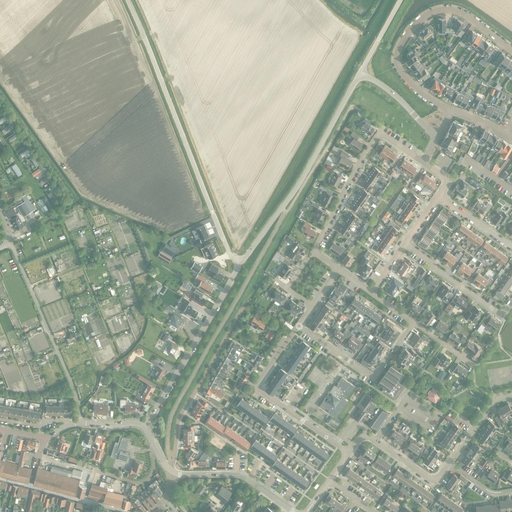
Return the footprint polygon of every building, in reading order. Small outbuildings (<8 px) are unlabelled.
[(438,30),(445,30),(445,32),(449,32),(449,28),(446,28),(445,18),(438,18),(438,30)] [(457,35),(461,37),(464,31),(461,29),(464,23),(457,20),(453,29),(459,32),(457,35)] [(421,31),(419,33),(423,38),(431,31),(433,29),(430,25),(427,27),(427,26),(424,28),(421,30),(421,31)] [(464,42),(464,43),(468,46),(477,34),(472,31),(467,38),(464,42)] [(468,46),(470,44),(474,47),(481,38),(477,34),(468,46)] [(486,41),(486,40),(485,41),(481,38),(474,47),(478,50),(478,51),(486,41)] [(483,54),(490,44),(486,41),(478,51),(483,54)] [(483,54),(486,56),(487,57),(490,54),(495,47),(490,44),(483,54)] [(420,51),(419,50),(417,51),(415,49),(415,48),(412,50),(411,49),(408,52),(409,52),(407,54),(410,59),(406,61),(406,62),(420,51)] [(406,62),(409,66),(420,58),(417,54),(420,52),(420,51),(406,62)] [(494,57),(490,62),(493,64),(494,63),(499,66),(506,56),(501,52),(497,59),(494,57)] [(486,56),(483,60),(487,63),(492,56),(490,54),(487,57),(486,56)] [(506,56),(499,66),(503,69),(510,59),(506,56)] [(420,58),(409,66),(410,66),(413,70),(423,63),(423,62),(421,64),(418,60),(420,58)] [(503,69),(502,71),(509,76),(511,71),(511,70),(510,69),(511,66),(511,60),(510,59),(503,69)] [(416,74),(416,75),(426,67),(423,63),(413,70),(416,74)] [(416,75),(419,79),(422,77),(424,80),(430,76),(428,73),(425,68),(426,67),(416,75)] [(435,91),(441,80),(434,76),(433,79),(435,80),(432,86),(431,88),(435,91)] [(440,94),(446,82),(441,80),(435,91),(440,94)] [(446,82),(440,94),(441,93),(446,95),(450,86),(446,84),(446,82)] [(450,99),(455,89),(450,86),(446,95),(450,98),(450,99)] [(455,89),(450,99),(454,101),(459,92),(455,89)] [(460,92),(459,92),(454,101),(455,101),(459,104),(465,93),(465,92),(464,95),(460,92)] [(466,104),(470,95),(465,93),(459,104),(464,106),(466,104)] [(485,100),(480,98),(478,103),(475,109),(480,111),(480,112),(485,100)] [(489,104),(487,103),(484,102),(485,100),(480,112),(485,114),(489,104)] [(489,104),(485,114),(485,113),(490,116),(494,106),(489,104)] [(494,106),(490,116),(495,118),(500,106),(495,104),(494,106)] [(495,118),(500,120),(505,108),(500,106),(495,118)] [(0,119),(0,123),(8,118),(6,115),(0,119)] [(364,123),(361,127),(360,127),(359,128),(364,132),(364,131),(369,134),(374,128),(369,124),(371,122),(365,118),(362,122),(364,123)] [(453,121),(451,126),(462,131),(464,126),(458,123),(458,122),(455,120),(454,121),(453,121)] [(458,135),(457,135),(460,131),(462,132),(462,131),(451,126),(448,130),(458,135)] [(489,132),(484,129),(482,133),(478,140),(481,141),(483,143),(489,132)] [(445,135),(455,140),(458,135),(448,130),(445,135)] [(19,132),(9,138),(11,142),(21,135),(19,132)] [(354,138),(349,145),(358,151),(363,144),(356,139),(358,136),(352,132),(350,135),(354,138)] [(494,135),(494,134),(494,135),(489,132),(483,143),(484,142),(488,144),(488,145),(494,135)] [(454,146),(455,146),(452,145),(455,140),(445,135),(445,136),(446,136),(443,140),(454,146)] [(488,145),(492,147),(499,137),(494,135),(488,145)] [(499,137),(492,147),(493,148),(493,147),(497,150),(503,140),(499,138),(499,137)] [(452,151),(454,147),(454,146),(443,140),(441,145),(447,148),(452,151)] [(503,140),(497,150),(502,153),(501,154),(508,143),(503,140)] [(511,147),(511,145),(508,143),(501,154),(506,157),(511,147)] [(379,154),(385,158),(390,151),(388,149),(388,148),(384,146),(383,148),(380,146),(375,154),(378,156),(379,154)] [(23,157),(31,151),(29,148),(20,153),(23,157)] [(8,151),(4,154),(10,162),(14,160),(8,151)] [(337,163),(348,169),(352,161),(346,157),(347,154),(342,151),(339,156),(341,157),(337,163)] [(390,151),(385,158),(391,162),(389,164),(392,166),(398,158),(395,156),(397,154),(393,152),(392,152),(390,151)] [(40,164),(36,157),(32,159),(37,166),(40,164)] [(400,160),(394,167),(397,169),(396,171),(399,173),(400,172),(400,171),(401,170),(404,172),(410,164),(407,163),(408,162),(404,160),(403,161),(400,160)] [(22,173),(16,163),(12,166),(19,176),(22,173)] [(410,164),(404,172),(410,176),(409,177),(412,180),(417,172),(415,170),(416,168),(412,165),(412,166),(410,164)] [(32,173),(34,176),(44,169),(42,166),(32,173)] [(374,167),(371,171),(385,181),(386,179),(380,175),(382,172),(374,167)] [(371,171),(368,176),(376,181),(378,178),(383,183),(385,181),(371,171)] [(330,182),(337,186),(340,179),(341,179),(342,175),(335,172),(330,182)] [(416,183),(423,187),(430,177),(425,174),(424,176),(421,174),(420,176),(416,183)] [(41,181),(43,184),(51,178),(49,175),(41,181)] [(368,176),(365,180),(376,188),(377,186),(374,184),(376,181),(368,176)] [(423,188),(422,190),(424,191),(427,191),(430,192),(432,190),(434,186),(435,185),(433,183),(434,181),(430,177),(423,187),(423,188)] [(471,180),(469,183),(476,188),(478,185),(479,183),(472,178),(471,180)] [(376,188),(365,180),(362,185),(369,190),(371,187),(375,190),(376,188)] [(467,191),(465,189),(468,184),(463,180),(459,185),(457,184),(453,190),(462,197),(467,191)] [(46,188),(48,192),(57,186),(54,182),(46,188)] [(321,184),(319,187),(326,191),(327,191),(326,192),(331,195),(333,191),(328,188),(321,184)] [(363,189),(360,193),(371,201),(373,203),(377,205),(378,203),(372,199),(374,197),(371,194),(363,189)] [(52,191),(48,193),(54,202),(58,200),(52,191)] [(321,203),(328,206),(333,196),(331,195),(326,192),(321,203)] [(360,193),(357,198),(364,203),(366,200),(370,203),(371,201),(360,193)] [(24,201),(17,205),(19,209),(23,216),(26,215),(28,219),(31,217),(29,213),(30,212),(35,209),(31,203),(26,194),(22,196),(25,201),(24,201)] [(411,197),(408,201),(416,206),(419,202),(417,201),(419,198),(413,194),(411,197)] [(357,198),(354,202),(365,210),(366,208),(363,206),(364,203),(357,198)] [(406,199),(403,203),(413,210),(416,206),(408,201),(406,199)] [(473,207),(482,213),(485,209),(488,211),(492,205),(488,202),(486,205),(478,200),(473,207)] [(365,210),(354,202),(350,207),(355,210),(354,211),(357,213),(358,212),(360,209),(363,212),(365,213),(367,211),(365,210)] [(403,203),(400,207),(410,215),(413,210),(403,203)] [(399,213),(407,219),(410,215),(400,207),(397,212),(399,213)] [(11,219),(17,228),(23,224),(18,215),(17,216),(15,213),(16,213),(15,211),(13,208),(5,213),(7,216),(8,218),(10,216),(12,219),(11,219)] [(442,208),(438,214),(446,219),(450,213),(442,208)] [(313,216),(314,217),(315,218),(314,218),(321,222),(324,216),(326,212),(319,209),(317,213),(316,215),(315,214),(314,215),(313,216)] [(351,212),(348,216),(359,224),(360,222),(357,220),(359,217),(351,212)] [(492,216),(493,217),(494,218),(492,221),(498,225),(501,221),(502,221),(504,223),(509,216),(504,213),(503,214),(502,213),(500,213),(500,214),(498,212),(496,215),(495,215),(494,215),(492,216)] [(407,219),(399,213),(395,217),(396,218),(394,220),(401,225),(403,222),(404,223),(407,219)] [(438,214),(434,220),(442,225),(446,219),(438,214)] [(348,216),(345,221),(353,226),(354,223),(358,226),(359,224),(348,216)] [(434,220),(430,226),(437,231),(442,225),(434,220)] [(345,221),(342,225),(343,226),(354,234),(356,232),(351,229),(353,226),(345,221)] [(390,227),(388,230),(396,235),(399,230),(394,227),(396,224),(390,221),(387,225),(390,227)] [(309,228),(311,225),(305,222),(302,227),(305,228),(303,233),(312,237),(313,234),(314,234),(315,231),(309,228)] [(196,239),(192,241),(194,246),(202,243),(200,239),(209,235),(204,224),(196,228),(199,236),(195,238),(196,239)] [(457,235),(459,237),(466,227),(461,224),(456,231),(459,233),(457,235)] [(343,226),(342,225),(339,230),(346,235),(345,236),(348,237),(351,234),(352,235),(355,237),(356,235),(354,234),(343,226)] [(430,226),(426,232),(433,237),(437,231),(430,226)] [(462,235),(465,237),(470,230),(466,227),(459,237),(460,238),(462,235)] [(382,232),(385,234),(393,239),(396,235),(388,230),(387,232),(384,230),(382,232)] [(466,242),(467,243),(474,233),(470,230),(465,237),(467,239),(466,242)] [(426,232),(422,237),(429,243),(433,237),(426,232)] [(471,242),(474,243),(479,236),(474,233),(467,243),(469,244),(471,242)] [(380,235),(379,236),(390,244),(393,239),(385,234),(383,237),(380,235)] [(479,236),(474,243),(476,245),(474,248),(476,249),(483,239),(479,236)] [(376,238),(374,240),(376,241),(379,243),(387,248),(390,244),(380,237),(378,240),(377,239),(376,238)] [(429,243),(422,237),(417,243),(425,249),(429,243)] [(480,248),(478,251),(481,253),(483,254),(490,244),(485,241),(480,248)] [(333,253),(337,256),(338,253),(341,255),(346,248),(340,244),(338,246),(333,242),(329,249),(334,253),(333,253)] [(212,243),(203,247),(206,253),(204,254),(206,259),(208,258),(209,258),(218,254),(212,243)] [(387,248),(379,243),(377,246),(374,243),(371,248),(377,252),(378,249),(383,253),(387,248)] [(165,244),(161,251),(172,257),(175,252),(170,249),(170,247),(165,244)] [(289,255),(294,259),(295,258),(298,260),(301,256),(299,254),(303,248),(297,244),(289,255)] [(486,253),(489,254),(494,247),(490,244),(483,254),(485,255),(486,253)] [(445,262),(451,254),(447,251),(449,248),(446,246),(442,251),(445,253),(441,258),(443,260),(443,261),(445,262)] [(490,259),(492,260),(499,250),(494,247),(489,254),(492,256),(490,259)] [(497,261),(497,262),(498,261),(503,254),(499,250),(492,260),(493,261),(495,259),(498,261),(497,261)] [(277,252),(274,256),(283,262),(285,258),(277,252)] [(451,254),(445,262),(446,263),(448,264),(449,263),(451,265),(454,259),(457,261),(462,254),(460,252),(458,254),(456,253),(454,256),(451,254)] [(342,261),(350,266),(355,259),(347,254),(342,261)] [(498,261),(497,262),(500,263),(496,269),(498,270),(507,257),(503,254),(498,261)] [(363,265),(358,272),(365,276),(372,267),(366,263),(369,259),(364,256),(359,262),(363,265)] [(461,273),(461,274),(467,265),(463,262),(465,259),(462,257),(458,262),(461,264),(457,269),(459,271),(459,272),(461,273)] [(279,274),(285,278),(292,268),(288,265),(290,262),(285,258),(283,262),(282,262),(285,264),(279,274)] [(405,261),(401,266),(409,271),(412,273),(416,266),(414,264),(409,260),(407,263),(405,261)] [(195,262),(191,268),(198,273),(202,266),(195,262)] [(211,264),(207,271),(214,275),(213,278),(219,282),(223,275),(217,271),(218,268),(211,264)] [(467,265),(461,274),(462,274),(464,275),(464,274),(466,276),(470,271),(473,273),(477,267),(474,265),(472,268),(467,265)] [(409,271),(401,266),(398,271),(402,273),(400,275),(407,280),(409,276),(407,275),(409,271)] [(420,273),(417,277),(419,278),(421,279),(427,271),(425,269),(422,268),(419,273),(420,273)] [(476,284),(477,285),(483,276),(479,273),(481,270),(478,268),(474,274),(477,275),(473,281),(475,282),(474,283),(477,284),(476,284)] [(502,300),(505,295),(504,295),(511,284),(511,269),(498,290),(494,294),(500,298),(502,300)] [(483,276),(477,285),(478,285),(480,287),(480,286),(482,287),(486,282),(489,284),(492,278),(490,276),(485,273),(483,276)] [(197,274),(195,278),(201,281),(197,287),(209,294),(213,287),(205,282),(206,279),(197,274)] [(420,282),(424,284),(426,281),(434,287),(439,281),(430,275),(428,278),(425,276),(420,282)] [(386,290),(387,290),(386,291),(393,295),(397,289),(399,290),(403,284),(394,277),(391,281),(392,282),(389,287),(388,287),(386,290)] [(184,281),(181,286),(184,287),(189,290),(191,286),(186,282),(184,281)] [(157,282),(152,290),(158,294),(163,286),(157,282)] [(335,287),(332,292),(339,298),(345,290),(347,287),(340,283),(338,286),(336,288),(335,287)] [(444,299),(443,300),(447,303),(452,296),(450,294),(449,293),(452,290),(445,285),(439,293),(442,295),(442,296),(442,297),(444,299)] [(196,293),(192,299),(193,299),(193,300),(196,302),(197,301),(202,305),(206,299),(202,296),(204,293),(196,288),(194,292),(196,293)] [(269,295),(276,300),(281,292),(276,289),(274,291),(272,289),(269,295)] [(281,292),(276,300),(283,305),(287,299),(284,298),(286,296),(281,292)] [(333,304),(332,305),(334,306),(336,307),(338,304),(336,303),(339,298),(332,292),(328,297),(329,298),(328,301),(333,304)] [(413,301),(416,296),(413,295),(408,303),(410,304),(408,307),(417,314),(421,307),(413,301)] [(181,296),(179,299),(184,302),(183,304),(186,306),(183,312),(186,314),(187,312),(195,317),(198,311),(191,307),(191,306),(187,304),(189,301),(181,296)] [(466,304),(468,302),(459,296),(457,299),(454,297),(450,303),(454,306),(455,304),(463,309),(464,307),(466,307),(467,306),(466,304)] [(351,306),(354,308),(359,300),(355,297),(350,305),(349,305),(348,307),(350,308),(351,306)] [(354,308),(358,311),(364,304),(359,300),(354,308)] [(284,307),(291,312),(296,304),(291,301),(290,303),(288,301),(284,307)] [(324,303),(321,308),(329,313),(331,311),(334,313),(335,311),(332,309),(334,306),(332,305),(327,301),(325,304),(324,303)] [(296,304),(291,312),(299,317),(302,312),(300,310),(302,308),(296,304)] [(360,312),(363,314),(368,307),(364,304),(358,311),(357,313),(359,314),(360,312)] [(363,314),(367,317),(373,310),(368,307),(363,314)] [(479,316),(482,311),(476,307),(472,312),(469,310),(464,317),(468,320),(470,317),(475,321),(476,319),(477,320),(478,319),(480,317),(479,316)] [(321,308),(318,312),(329,320),(330,318),(327,316),(329,313),(321,308)] [(429,324),(430,323),(432,325),(435,320),(433,318),(435,316),(429,311),(429,312),(427,310),(428,310),(425,308),(422,313),(424,315),(426,316),(423,320),(429,324)] [(173,314),(167,324),(170,326),(171,325),(177,328),(176,330),(180,332),(184,326),(182,325),(184,323),(181,321),(183,319),(178,316),(180,313),(173,309),(173,310),(171,312),(173,314)] [(369,319),(372,321),(377,313),(373,310),(367,317),(366,319),(368,320),(369,319)] [(318,312),(315,317),(323,322),(325,320),(328,322),(329,320),(318,312)] [(377,313),(372,321),(376,324),(381,316),(377,313)] [(254,316),(251,322),(252,323),(251,325),(254,327),(257,329),(258,327),(260,329),(259,329),(261,330),(263,327),(265,323),(254,316)] [(315,317),(312,321),(325,331),(326,329),(324,327),(321,325),(323,322),(315,317)] [(481,324),(477,330),(481,332),(483,329),(485,326),(488,329),(488,330),(491,332),(492,332),(494,330),(499,323),(491,317),(489,319),(486,317),(481,324)] [(436,320),(432,325),(434,327),(434,328),(441,334),(446,327),(447,325),(440,320),(439,321),(438,322),(436,320)] [(325,331),(312,321),(308,326),(317,331),(318,329),(321,331),(322,330),(324,332),(325,331)] [(389,328),(387,331),(394,336),(397,331),(392,327),(394,325),(388,321),(386,323),(387,324),(386,326),(387,327),(389,328)] [(331,335),(335,339),(340,331),(338,330),(339,328),(337,326),(339,324),(336,322),(331,330),(334,331),(331,335)] [(343,338),(345,339),(350,332),(348,330),(346,329),(343,333),(340,331),(335,339),(340,342),(343,338)] [(379,333),(377,335),(383,340),(385,337),(390,341),(394,336),(387,331),(384,329),(382,332),(381,334),(379,333)] [(265,337),(270,340),(274,334),(274,333),(269,330),(265,337)] [(348,341),(345,345),(349,349),(354,341),(357,338),(352,335),(353,334),(350,332),(345,339),(348,341)] [(448,338),(457,344),(460,341),(463,343),(466,337),(463,335),(461,338),(453,332),(448,338)] [(412,345),(416,348),(423,339),(426,341),(429,338),(423,334),(421,337),(415,333),(412,338),(415,340),(412,345)] [(354,341),(349,349),(354,352),(357,348),(359,349),(363,344),(361,343),(360,343),(361,341),(357,338),(354,341)] [(232,341),(229,346),(240,352),(243,347),(232,341)] [(303,341),(299,346),(305,350),(309,345),(303,341)] [(378,341),(375,345),(383,351),(387,346),(378,341)] [(482,351),(481,350),(482,349),(475,344),(475,345),(469,341),(465,347),(470,351),(469,353),(476,358),(479,353),(480,353),(482,351)] [(166,347),(163,352),(168,355),(168,353),(175,357),(179,350),(175,348),(176,345),(171,342),(167,348),(166,347)] [(375,345),(372,350),(380,355),(383,351),(375,345)] [(226,350),(226,351),(237,356),(240,352),(229,346),(226,350)] [(299,346),(296,351),(302,356),(305,350),(299,346)] [(404,349),(400,353),(408,359),(410,361),(413,357),(411,356),(412,354),(415,356),(417,354),(411,349),(409,352),(405,349),(404,349)] [(372,350),(369,354),(377,360),(380,355),(372,350)] [(226,351),(223,355),(230,359),(237,363),(239,358),(237,356),(226,351)] [(296,351),(292,357),(298,361),(302,356),(296,351)] [(377,360),(369,354),(367,353),(360,362),(366,366),(368,363),(366,361),(367,359),(374,364),(377,360)] [(400,353),(397,358),(398,358),(397,359),(402,362),(400,365),(406,369),(408,366),(407,365),(410,361),(408,359),(400,353)] [(433,364),(437,367),(439,363),(444,366),(450,358),(444,354),(440,360),(437,358),(433,364)] [(223,355),(221,360),(232,366),(233,364),(229,362),(230,359),(223,355)] [(292,357),(288,362),(294,366),(298,361),(292,357)] [(221,360),(218,365),(225,369),(226,366),(230,368),(232,366),(221,360)] [(294,366),(288,362),(284,367),(290,372),(294,366)] [(247,364),(245,367),(252,371),(254,367),(249,365),(247,363),(247,364)] [(454,370),(463,377),(468,371),(458,364),(454,370)] [(218,365),(215,370),(226,376),(228,373),(224,371),(225,369),(218,365)] [(153,377),(159,380),(165,370),(159,366),(153,377)] [(384,392),(395,399),(404,387),(399,383),(400,381),(404,375),(391,366),(378,383),(384,388),(382,390),(384,392)] [(281,369),(278,373),(284,378),(287,373),(281,369)] [(215,370),(213,375),(220,379),(221,379),(222,377),(225,378),(226,376),(215,370)] [(137,373),(134,377),(145,383),(147,385),(147,383),(148,384),(150,381),(147,379),(137,373)] [(278,373),(274,379),(280,383),(284,378),(278,373)] [(213,375),(210,379),(221,385),(222,384),(218,381),(220,379),(213,375)] [(319,406),(327,412),(336,418),(348,401),(345,399),(349,392),(350,393),(355,386),(342,377),(337,384),(339,385),(337,388),(334,385),(319,406)] [(210,379),(207,384),(214,388),(216,386),(222,389),(223,387),(221,385),(210,379)] [(274,379),(270,385),(276,389),(280,383),(274,379)] [(141,394),(149,398),(151,394),(152,392),(155,388),(148,384),(147,383),(141,394)] [(214,388),(207,384),(205,389),(203,392),(210,396),(212,392),(215,393),(214,394),(221,398),(223,393),(224,393),(214,388)] [(276,389),(270,385),(266,390),(272,394),(276,389)] [(442,394),(433,388),(431,390),(429,390),(427,393),(428,394),(426,396),(435,403),(437,400),(438,401),(441,397),(440,397),(442,394)] [(138,392),(136,396),(144,401),(145,400),(147,397),(144,395),(141,394),(138,392)] [(361,407),(353,418),(359,421),(362,416),(364,418),(363,419),(365,421),(366,420),(366,419),(370,422),(368,424),(376,429),(388,413),(380,407),(379,408),(370,402),(373,398),(366,393),(357,405),(361,407)] [(136,396),(134,399),(143,405),(139,410),(142,412),(144,409),(145,406),(148,403),(148,402),(145,400),(144,401),(136,396)] [(120,398),(120,407),(125,407),(125,411),(136,412),(136,404),(126,404),(126,399),(120,398)] [(237,405),(242,409),(247,403),(241,399),(237,405)] [(194,406),(204,411),(208,403),(203,400),(201,403),(197,401),(194,406)] [(102,414),(107,414),(107,409),(114,410),(114,403),(108,402),(105,404),(105,405),(95,404),(94,413),(99,414),(99,413),(102,413),(102,414)] [(242,409),(247,413),(252,407),(247,403),(242,409)] [(508,404),(503,407),(507,414),(510,412),(511,416),(511,409),(511,410),(508,404)] [(194,406),(192,412),(195,414),(194,417),(199,419),(201,416),(204,411),(194,406)] [(247,413),(253,416),(257,410),(252,407),(247,413)] [(507,414),(503,407),(497,410),(501,416),(498,417),(501,423),(506,420),(504,416),(507,414)] [(253,416),(258,420),(262,414),(257,410),(253,416)] [(270,419),(276,423),(280,417),(275,413),(270,419)] [(262,414),(258,420),(263,424),(268,418),(262,414)] [(205,423),(209,425),(214,418),(210,415),(205,423)] [(276,423),(281,426),(285,420),(280,417),(276,423)] [(214,418),(209,425),(213,428),(218,421),(214,418)] [(281,426),(286,430),(290,424),(285,420),(281,426)] [(218,421),(213,428),(217,431),(222,424),(218,421)] [(449,424),(448,427),(457,433),(460,430),(461,430),(462,429),(454,423),(452,421),(449,424)] [(489,421),(486,425),(494,431),(495,429),(498,430),(501,426),(498,424),(497,426),(489,421)] [(222,424),(217,431),(221,434),(222,433),(226,427),(222,424)] [(290,424),(286,430),(292,434),(296,428),(290,424)] [(391,438),(394,440),(401,431),(399,429),(397,432),(394,430),(396,427),(393,425),(390,430),(392,432),(389,437),(390,438),(391,438)] [(486,425),(483,430),(493,437),(494,435),(492,434),(494,431),(486,425)] [(194,429),(194,426),(188,426),(188,429),(183,429),(183,435),(195,435),(195,429),(194,429)] [(222,433),(226,436),(231,428),(227,426),(226,427),(222,433)] [(449,430),(447,433),(455,438),(456,437),(455,436),(457,433),(448,427),(446,429),(449,430)] [(226,436),(230,438),(235,431),(231,428),(226,436)] [(483,430),(480,434),(488,440),(489,438),(494,441),(496,439),(493,437),(483,430)] [(230,438),(234,441),(239,434),(235,431),(230,438)] [(292,437),(298,441),(302,435),(296,431),(292,437)] [(401,431),(394,440),(398,442),(397,443),(399,444),(403,439),(405,441),(408,436),(406,434),(404,436),(401,435),(403,432),(401,431)] [(442,434),(441,436),(450,443),(453,439),(454,440),(455,438),(447,433),(445,436),(442,434)] [(82,441),(81,444),(82,445),(86,446),(87,446),(88,443),(91,444),(94,436),(86,434),(84,441),(83,441),(82,441)] [(97,434),(94,442),(98,443),(98,444),(97,444),(96,448),(98,449),(102,435),(97,434)] [(234,441),(238,444),(243,437),(239,434),(234,441)] [(484,444),(482,446),(486,449),(488,447),(487,446),(488,444),(486,442),(488,440),(480,434),(476,439),(484,444)] [(195,435),(183,435),(183,441),(187,441),(187,444),(193,444),(193,441),(194,441),(195,435)] [(298,441),(303,445),(307,439),(302,435),(298,441)] [(58,440),(56,448),(62,451),(62,452),(65,453),(67,447),(69,447),(70,444),(66,442),(62,441),(64,437),(61,436),(60,440),(58,440)] [(126,449),(129,439),(120,436),(118,443),(115,442),(111,457),(128,462),(131,453),(125,451),(126,449)] [(450,443),(441,436),(439,438),(442,440),(440,443),(438,441),(436,444),(441,447),(442,445),(448,448),(449,447),(448,446),(450,443)] [(238,444),(241,447),(247,439),(243,437),(238,444)] [(407,449),(411,452),(417,442),(415,441),(413,443),(411,441),(413,439),(410,437),(406,442),(409,444),(405,449),(407,450),(407,449)] [(506,446),(504,449),(511,454),(511,443),(510,442),(511,440),(508,437),(503,444),(506,446)] [(241,447),(245,449),(250,442),(249,441),(247,439),(241,447)] [(303,445),(308,449),(312,443),(307,439),(303,445)] [(90,457),(89,459),(96,461),(96,458),(100,459),(102,451),(102,449),(103,449),(105,442),(101,441),(100,445),(98,450),(92,448),(91,455),(90,457)] [(251,447),(256,451),(261,445),(255,441),(251,447)] [(417,442),(411,452),(414,454),(413,455),(415,456),(419,451),(421,452),(425,447),(422,446),(420,448),(418,446),(419,444),(417,442)] [(474,442),(471,447),(479,453),(480,450),(483,452),(484,450),(485,450),(486,449),(482,446),(481,447),(474,442)] [(308,449),(313,452),(317,446),(312,443),(308,449)] [(256,451),(261,454),(266,448),(261,445),(256,451)] [(313,452),(318,456),(323,450),(317,446),(313,452)] [(471,447),(467,451),(478,459),(479,456),(477,455),(479,453),(471,447)] [(261,454),(267,458),(271,452),(266,448),(261,454)] [(358,457),(365,463),(368,459),(370,460),(375,453),(367,448),(364,452),(362,451),(358,457)] [(186,457),(190,460),(193,456),(194,457),(197,454),(195,452),(191,449),(186,457)] [(432,450),(428,455),(434,460),(436,457),(440,460),(443,455),(435,449),(433,451),(432,450)] [(323,450),(318,456),(323,460),(324,460),(328,454),(323,450)] [(467,451),(464,455),(472,461),(474,459),(476,461),(478,459),(467,451)] [(271,452),(267,458),(272,462),(276,455),(271,452)] [(434,460),(428,455),(424,461),(426,462),(424,465),(427,466),(427,468),(428,469),(430,468),(432,470),(436,465),(433,463),(434,460)] [(472,461),(464,455),(461,460),(469,465),(468,467),(470,469),(473,465),(471,464),(472,461)] [(376,468),(379,470),(381,468),(386,472),(390,465),(378,456),(373,463),(378,466),(376,468)] [(18,465),(16,481),(28,483),(30,476),(31,469),(23,467),(25,459),(20,457),(18,465)] [(69,457),(67,462),(85,467),(86,461),(69,457)] [(212,467),(212,469),(216,469),(216,468),(220,468),(225,468),(225,461),(225,460),(214,457),(214,461),(212,461),(212,467)] [(272,465),(278,469),(282,463),(277,459),(272,465)] [(128,472),(132,473),(133,470),(140,472),(142,463),(135,461),(133,468),(130,467),(128,472)] [(1,477),(16,481),(18,465),(5,462),(1,475),(1,477)] [(278,469),(283,473),(287,467),(282,463),(278,469)] [(283,473),(288,476),(292,470),(287,467),(283,473)] [(33,484),(46,488),(49,476),(50,471),(41,469),(38,468),(37,468),(35,476),(33,484)] [(345,474),(350,478),(355,472),(349,468),(345,474)] [(71,477),(80,479),(80,476),(82,471),(73,469),(71,477)] [(395,477),(392,480),(395,483),(398,479),(402,473),(397,469),(393,475),(394,476),(395,477)] [(481,477),(485,480),(487,477),(494,482),(498,476),(499,475),(491,469),(488,474),(485,472),(482,476),(481,477)] [(288,476),(293,480),(297,474),(292,470),(288,476)] [(46,488),(58,491),(62,476),(62,475),(50,471),(49,476),(46,488)] [(501,479),(505,481),(507,479),(511,482),(511,471),(508,476),(505,474),(503,476),(501,479)] [(350,478),(356,482),(360,476),(355,472),(350,478)] [(398,479),(403,482),(407,476),(402,473),(398,479)] [(293,480),(299,484),(303,478),(300,476),(297,474),(293,480)] [(454,474),(450,479),(456,484),(460,478),(465,482),(467,479),(463,476),(460,474),(459,476),(458,477),(457,476),(454,474)] [(58,491),(75,496),(78,485),(80,479),(71,477),(62,475),(62,476),(58,491)] [(360,476),(355,482),(361,486),(365,480),(366,479),(367,477),(365,475),(363,478),(360,476)] [(101,494),(105,495),(106,491),(107,491),(107,488),(111,477),(107,476),(105,482),(101,481),(99,486),(98,492),(97,493),(101,494)] [(403,482),(408,486),(413,480),(407,476),(403,482)] [(303,478),(299,484),(304,487),(308,481),(303,478)] [(361,486),(366,489),(370,483),(367,481),(368,480),(366,479),(365,480),(361,486)] [(456,484),(450,479),(446,485),(450,488),(449,490),(455,495),(458,497),(461,493),(458,491),(457,492),(455,490),(458,485),(456,484)] [(408,486),(414,490),(418,484),(413,480),(408,486)] [(149,486),(151,488),(150,488),(160,499),(157,496),(162,492),(157,486),(159,484),(155,481),(154,481),(152,483),(149,486)] [(90,489),(97,492),(98,492),(99,486),(92,483),(90,489)] [(366,489),(371,493),(377,485),(375,484),(374,484),(373,485),(370,483),(366,489)] [(196,491),(200,494),(205,487),(201,484),(196,491)] [(214,494),(224,502),(231,492),(221,484),(214,494)] [(414,490),(419,494),(423,488),(418,484),(414,490)] [(78,485),(75,496),(83,498),(86,487),(78,485)] [(377,485),(371,493),(377,497),(381,491),(378,489),(380,487),(377,485)] [(18,486),(16,495),(26,497),(28,488),(18,486)] [(149,490),(147,491),(155,502),(160,499),(150,488),(151,488),(149,486),(147,488),(149,490)] [(141,493),(142,495),(151,506),(155,502),(147,491),(144,493),(143,492),(139,487),(138,489),(141,493)] [(419,494),(424,497),(428,491),(423,488),(419,494)] [(31,511),(35,496),(39,497),(40,491),(36,490),(31,489),(27,508),(31,508),(30,510),(28,509),(28,511),(27,511),(31,511)] [(87,496),(96,499),(97,493),(98,492),(97,492),(97,493),(89,490),(87,496)] [(103,501),(103,502),(110,504),(120,507),(123,495),(107,491),(106,491),(105,495),(103,501)] [(428,491),(424,497),(429,501),(432,503),(435,498),(433,496),(434,495),(428,491)] [(327,502),(332,506),(337,500),(331,496),(332,495),(329,493),(325,499),(328,501),(327,502)] [(436,501),(440,504),(446,496),(441,493),(436,501)] [(131,503),(136,509),(141,504),(137,499),(136,500),(133,499),(132,498),(132,495),(131,495),(130,497),(130,500),(131,501),(131,503)] [(142,495),(140,497),(138,495),(136,497),(147,509),(151,506),(142,495)] [(382,504),(387,508),(391,502),(393,500),(388,496),(386,498),(385,499),(383,497),(379,503),(381,505),(382,504)] [(440,504),(445,507),(450,499),(446,496),(440,504)] [(60,497),(58,504),(65,506),(67,499),(60,497)] [(230,506),(237,511),(243,502),(236,498),(230,506)] [(130,508),(131,503),(131,501),(130,502),(129,501),(123,499),(121,507),(127,509),(129,509),(130,508)] [(445,507),(449,510),(455,503),(450,499),(445,507)] [(337,500),(332,506),(338,510),(339,509),(341,510),(345,504),(342,502),(342,503),(337,500)] [(205,511),(213,511),(216,509),(211,506),(212,504),(210,502),(204,509),(206,511),(205,511)] [(391,502),(387,508),(392,511),(391,511),(396,511),(399,508),(396,506),(397,506),(391,502)] [(449,510),(451,511),(453,511),(459,506),(455,503),(449,510)]
